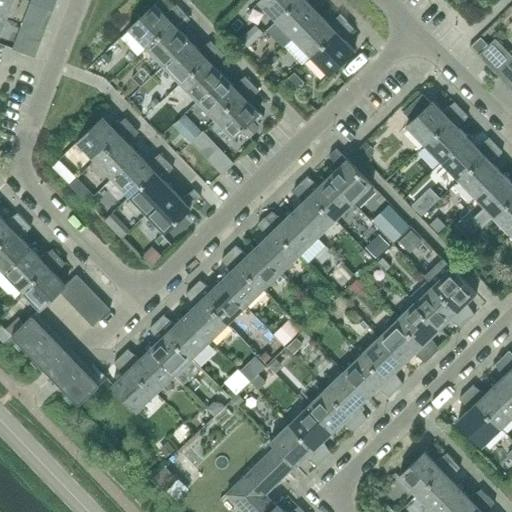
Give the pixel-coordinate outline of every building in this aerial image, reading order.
[(0,0),(0,17),(6,19),(13,0),(0,0)] [(30,0),(23,20),(36,25),(46,29),(56,0),(30,0)] [(260,0),(258,2),(259,3),(260,2),(277,19),(296,0),(260,0)] [(311,4),(314,0),(296,0),(277,19),(294,37),(320,13),(311,4)] [(165,14),(156,4),(155,3),(128,29),(129,30),(130,29),(147,47),(183,12),(177,6),(176,5),(165,14)] [(190,19),(183,12),(147,47),(164,65),(189,40),(181,30),(190,19)] [(340,14),(329,22),(320,13),(294,37),(311,56),(347,21),(340,14)] [(32,34),(36,25),(23,20),(19,30),(32,34)] [(344,39),(354,28),(347,21),(311,56),(328,73),(327,74),(328,75),(355,49),(353,48),(353,49),(344,39)] [(36,25),(32,34),(42,38),(46,29),(36,25)] [(32,34),(19,30),(13,48),(36,57),(42,38),(32,34)] [(252,43),(259,36),(252,30),(245,36),(252,43)] [(259,36),(252,43),(258,50),(265,43),(259,36)] [(478,54),(487,64),(504,47),(495,38),(478,54)] [(210,41),(199,50),(189,40),(164,65),(181,83),(217,48),(210,41)] [(107,65),(117,54),(110,47),(99,57),(107,65)] [(500,61),(508,69),(511,64),(511,55),(504,47),(487,64),(492,69),(500,61)] [(215,66),(224,55),(217,48),(181,83),(198,101),(224,75),(215,66)] [(499,77),(508,69),(500,61),(492,69),(499,77)] [(511,64),(508,69),(499,77),(511,90),(511,64)] [(296,90),(304,83),(294,72),(287,79),(296,90)] [(245,77),(234,85),(224,75),(198,101),(216,119),(252,84),(245,77)] [(249,102),(258,91),(252,84),(216,119),(233,136),(232,136),(233,137),(242,129),(249,136),(258,128),(250,121),(259,112),(249,102)] [(433,101),(431,103),(422,93),(403,112),(412,121),(406,126),(408,127),(425,144),(461,109),(454,102),(442,111),(434,102),(433,101)] [(459,127),(468,116),(461,109),(425,144),(442,161),(468,136),(459,127)] [(104,118),(104,117),(103,116),(77,142),(78,143),(78,142),(95,160),(131,125),(125,118),(113,127),(104,118)] [(183,132),(190,126),(182,118),(176,124),(183,132)] [(129,144),(138,132),(131,125),(95,160),(113,178),(138,153),(129,144)] [(488,138),(477,146),(468,136),(442,161),(459,179),(495,145),(488,138)] [(365,159),(375,149),(366,141),(357,150),(365,159)] [(493,163),(502,152),(495,145),(459,179),(477,197),(502,172),(493,163)] [(234,163),(233,162),(218,147),(207,159),(222,174),(228,169),(234,163)] [(346,158),(346,159),(336,149),(329,156),(338,167),(329,176),(354,202),(372,185),(373,185),(346,158)] [(159,154),(147,163),(138,153),(113,178),(130,196),(166,161),(159,154)] [(69,185),(71,183),(77,177),(78,177),(60,158),(51,166),(69,185)] [(163,179),(173,168),(166,161),(130,196),(147,213),(173,189),(163,179)] [(511,182),(502,172),(477,197),(494,215),(511,198),(511,182)] [(336,219),(354,202),(329,176),(319,185),(308,176),(301,183),(336,219)] [(71,183),(70,185),(87,202),(94,195),(77,177),(71,183)] [(318,236),(336,219),(301,183),(293,190),(303,201),(293,210),(318,236)] [(193,190),(182,198),(173,189),(147,213),(164,231),(163,232),(164,233),(191,207),(190,207),(200,197),(193,190)] [(511,198),(494,215),(511,233),(511,232),(511,198)] [(300,254),(318,236),(293,210),(283,220),(272,211),(265,217),(300,254)] [(17,213),(6,221),(0,215),(0,242),(24,220),(17,213)] [(112,213),(106,219),(107,220),(123,237),(129,230),(112,213)] [(397,215),(382,229),(394,241),(408,226),(397,215)] [(282,271),(300,254),(265,217),(258,225),(267,236),(257,245),(282,271)] [(23,239),(31,227),(24,220),(0,242),(0,266),(6,273),(31,248),(23,239)] [(440,230),(445,225),(440,220),(435,225),(440,230)] [(264,289),(282,271),(257,245),(247,255),(236,246),(229,252),(264,289)] [(375,260),(384,252),(377,245),(369,253),(375,260)] [(153,264),(162,256),(153,246),(144,255),(153,264)] [(52,249),(40,257),(31,248),(6,273),(23,290),(47,266),(58,255),(52,249)] [(246,306),(264,289),(229,252),(221,259),(231,271),(221,280),(246,306)] [(56,275),(65,263),(58,255),(47,266),(23,290),(39,308),(40,309),(59,291),(66,284),(65,283),(56,275)] [(386,271),(393,264),(384,255),(377,262),(386,271)] [(451,267),(443,259),(425,276),(434,285),(468,321),(475,315),(466,303),(476,293),(476,294),(477,293),(452,267),(451,267)] [(67,299),(84,283),(76,274),(66,284),(59,291),(67,299)] [(228,323),(246,306),(221,280),(212,289),(200,280),(193,286),(228,323)] [(76,308),(93,292),(84,283),(67,299),(76,308)] [(461,328),(468,321),(434,285),(416,302),(440,328),(449,319),(461,328)] [(210,340),(228,323),(193,286),(186,294),(195,305),(185,314),(210,340)] [(84,317),(101,300),(93,292),(76,308),(84,317)] [(93,326),(110,309),(101,300),(84,317),(93,326)] [(430,337),(440,328),(416,302),(398,319),(432,356),(439,349),(430,337)] [(293,338),(308,322),(296,310),(281,326),(293,338)] [(192,358),(210,340),(185,314),(175,324),(164,315),(157,322),(192,358)] [(32,315),(12,335),(79,404),(99,385),(32,315)] [(425,363),(432,356),(398,319),(380,337),(404,362),(413,353),(425,363)] [(174,375),(192,358),(157,322),(150,329),(159,340),(149,349),(174,375)] [(293,354),(303,344),(296,337),(286,347),(293,354)] [(394,371),(404,362),(380,337),(362,354),(396,390),(403,383),(394,371)] [(156,392),(174,375),(149,349),(140,358),(128,349),(121,356),(156,392)] [(511,352),(509,350),(502,357),(511,367),(511,352)] [(389,397),(396,390),(362,354),(344,371),(368,397),(377,388),(389,397)] [(139,409),(156,392),(121,356),(114,363),(123,375),(114,383),(113,383),(112,384),(138,411),(139,409)] [(511,402),(511,367),(502,357),(495,364),(504,376),(494,385),(510,401),(511,402)] [(358,406),(368,397),(344,371),(326,388),(338,401),(360,425),(367,418),(358,406)] [(257,388),(264,381),(257,374),(250,381),(257,388)] [(511,416),(511,402),(510,401),(494,385),(485,394),(473,385),(466,392),(476,401),(501,427),(511,416)] [(360,425),(338,401),(326,388),(308,406),(332,431),(341,422),(353,432),(360,425)] [(501,427),(476,401),(466,392),(459,399),(468,410),(459,419),(458,419),(458,420),(483,446),(484,445),(484,444),(501,427)] [(322,440),(332,431),(308,406),(290,423),(325,459),(331,453),(322,440)] [(317,466),(325,459),(290,423),(272,440),(271,440),(276,445),(295,466),(296,467),(297,466),(296,466),(306,457),(317,466)] [(276,445),(227,493),(245,511),(269,511),(277,505),(276,504),(275,505),(266,494),(288,472),(288,473),(295,466),(276,445)] [(426,453),(426,452),(425,451),(399,477),(400,478),(401,477),(418,495),(454,460),(447,453),(434,462),(426,453)] [(418,495),(411,501),(421,511),(435,511),(460,488),(451,478),(459,468),(460,467),(454,460),(418,495)] [(481,489),(469,497),(460,488),(435,511),(471,511),(488,496),(481,489)] [(488,496),(471,511),(486,511),(495,503),(488,496)]
